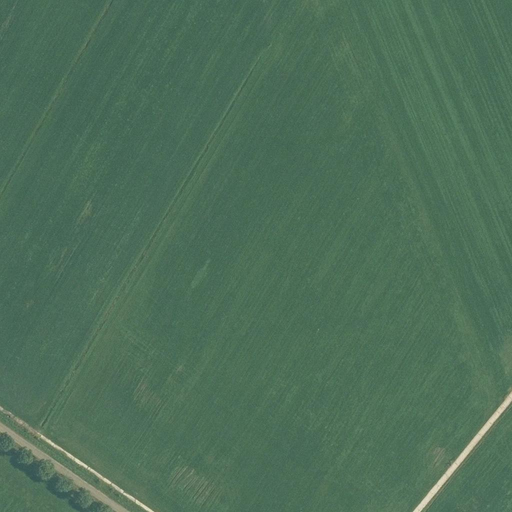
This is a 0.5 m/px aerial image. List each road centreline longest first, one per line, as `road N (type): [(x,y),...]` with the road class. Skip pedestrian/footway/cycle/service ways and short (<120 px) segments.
road 1 (unclassified): [(124,511),(0,425)]
road 2 (track): [(511,396),(418,511)]
